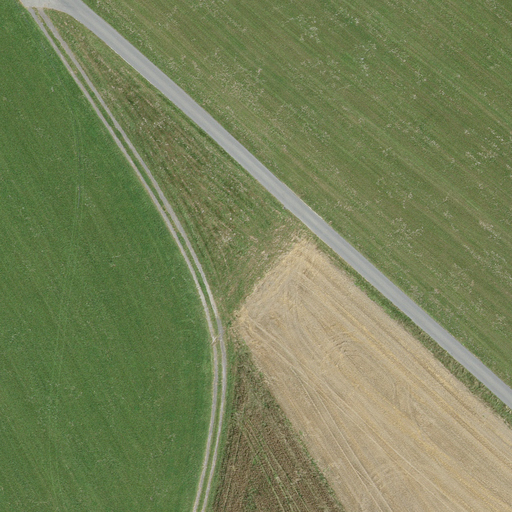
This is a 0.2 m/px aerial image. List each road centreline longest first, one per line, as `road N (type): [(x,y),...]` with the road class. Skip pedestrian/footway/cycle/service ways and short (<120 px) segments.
road 1 (unclassified): [(68,0),(511,403)]
road 2 (track): [(196,511),(215,433),(219,358),(206,298),(178,233),(26,0)]
